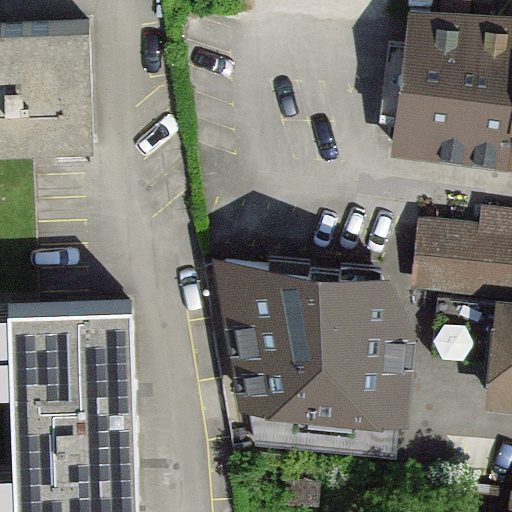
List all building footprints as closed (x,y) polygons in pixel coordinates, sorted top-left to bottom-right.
[(470,0),(440,0),(440,13),(470,15),(470,0)] [(511,158),(511,19),(401,14),(397,81),(395,144),(503,158),(511,158)] [(0,141),(93,139),(89,19),(0,21),(0,141)] [(423,219),(417,279),(511,290),(511,208),(483,205),(481,226),(423,219)] [(224,261),(256,440),(394,453),(406,333),(382,274),(226,259),(224,261)] [(497,299),(437,293),(431,353),(490,359),(497,299)] [(132,297),(8,302),(15,506),(139,502),(132,297)] [(511,397),(511,302),(503,301),(493,396),(511,397)] [(511,511),(511,486),(452,481),(449,511),(511,511)]
